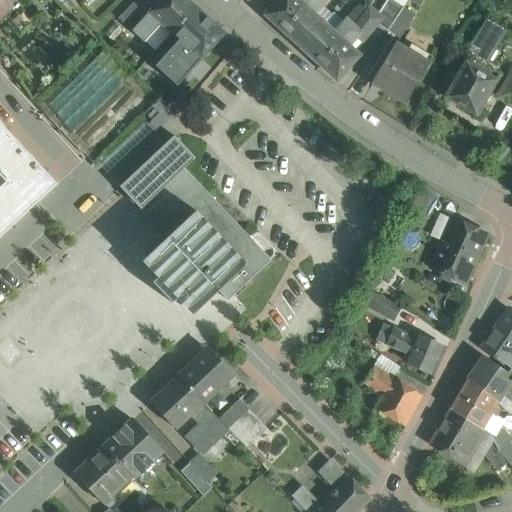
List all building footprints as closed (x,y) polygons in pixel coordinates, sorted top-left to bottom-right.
[(0,0),(0,16),(17,0),(0,0)] [(196,6),(189,0),(159,0),(148,12),(149,13),(132,31),(144,41),(160,23),(171,33),(196,6)] [(280,0),(267,15),(283,30),(305,6),(297,0),(280,0)] [(310,0),(305,6),(283,30),(300,45),(321,22),(313,14),(325,0),(310,0)] [(392,0),(389,0),(375,22),(389,31),(404,7),(392,0)] [(143,12),(133,3),(118,18),(129,28),(143,12)] [(179,40),(199,58),(201,60),(225,33),(196,6),(171,33),(179,40)] [(404,7),(389,31),(401,39),(417,16),(404,7)] [(346,19),(334,33),(342,40),(354,26),(346,19)] [(334,33),(321,22),(300,45),(320,64),(342,40),(334,33)] [(354,26),(342,40),(349,47),(362,33),(354,26)] [(505,36),(487,26),(471,52),(474,54),(468,65),(480,73),(484,66),(486,68),(505,36)] [(199,58),(179,40),(157,64),(177,82),(199,58)] [(349,47),(342,40),(320,64),(339,81),(360,57),(349,47)] [(417,53),(399,42),(373,82),(406,104),(433,63),(431,62),(433,60),(418,51),(417,53)] [(480,73),(468,65),(448,97),(477,114),(500,76),(486,68),(484,66),(480,73)] [(511,73),(498,99),(511,106),(511,73)] [(159,98),(141,115),(156,130),(173,113),(159,98)] [(0,237),(58,185),(8,130),(0,120),(0,237)] [(270,260),(184,168),(194,158),(174,136),(121,186),(141,208),(142,207),(169,237),(144,261),(193,313),(219,289),(228,299),(270,260)] [(485,234),(453,220),(432,268),(464,282),(485,234)] [(427,265),(408,256),(404,266),(423,275),(427,265)] [(400,306),(363,286),(357,299),(393,319),(400,306)] [(511,312),(507,308),(507,309),(497,323),(511,334),(511,312)] [(511,334),(497,323),(481,347),(507,366),(510,361),(511,362),(511,334)] [(446,348),(415,334),(413,337),(395,328),(394,329),(387,344),(388,345),(406,353),(403,360),(434,375),(446,348)] [(208,348),(178,376),(203,402),(233,375),(208,348)] [(511,375),(484,356),(468,379),(498,401),(502,394),(511,401),(511,375)] [(422,395),(393,376),(393,377),(374,366),(363,382),(383,395),(376,408),(405,426),(422,395)] [(203,402),(178,376),(151,402),(176,429),(192,414),(201,424),(188,436),(203,452),(228,428),(218,418),(203,402)] [(498,401),(468,379),(450,409),(481,428),(485,431),(491,435),(501,426),(502,422),(499,416),(495,414),(500,408),(495,405),(498,401)] [(239,399),(218,418),(228,428),(249,409),(239,399)] [(249,409),(228,428),(246,448),(267,428),(249,409)] [(481,428),(450,409),(429,444),(464,467),(485,431),(481,428)] [(163,451),(132,419),(104,446),(105,446),(133,475),(132,475),(134,478),(163,451)] [(511,440),(511,438),(501,426),(491,435),(500,451),(510,442),(511,440)] [(500,451),(491,435),(481,451),(498,471),(509,462),(500,451)] [(511,444),(510,442),(500,451),(509,462),(511,466),(511,444)] [(133,475),(105,446),(104,446),(75,473),(104,504),(113,496),(112,495),(132,475),(133,475)] [(215,473),(199,455),(190,463),(206,481),(215,473)] [(336,489),(318,507),(316,505),(319,503),(303,486),(292,496),(307,511),(355,511),(369,499),(348,477),(347,478),(330,460),(319,472),(336,489)] [(206,481),(190,463),(181,471),(203,495),(212,487),(206,481)]
